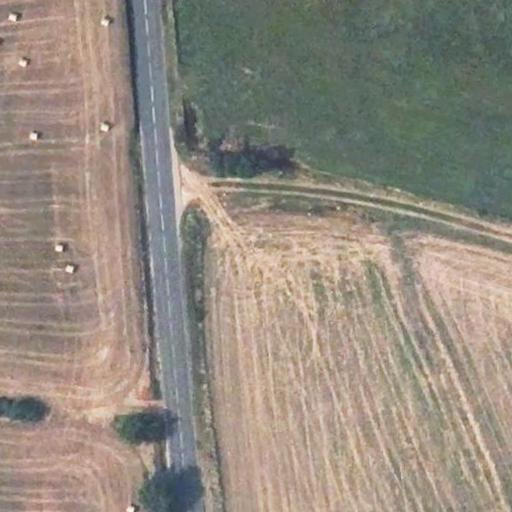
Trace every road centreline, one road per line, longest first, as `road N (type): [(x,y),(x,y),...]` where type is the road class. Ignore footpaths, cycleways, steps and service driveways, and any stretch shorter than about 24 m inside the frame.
road 1 (secondary): [(142,0),(184,511)]
road 2 (track): [(157,190),(385,207),(511,242)]
